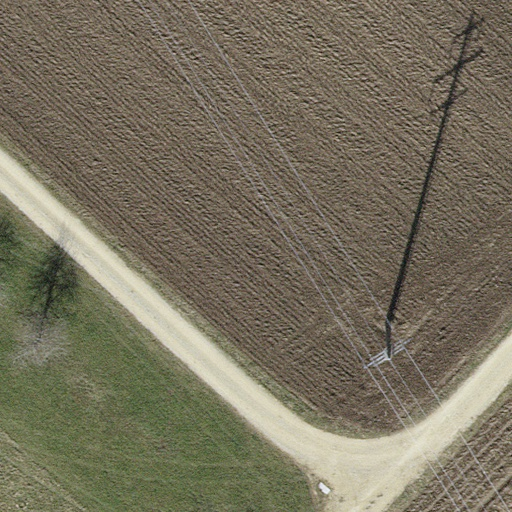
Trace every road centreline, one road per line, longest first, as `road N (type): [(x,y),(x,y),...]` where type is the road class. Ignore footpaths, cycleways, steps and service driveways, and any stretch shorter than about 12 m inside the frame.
road 1 (track): [(0,174),(369,509)]
road 2 (track): [(511,363),(367,511)]
